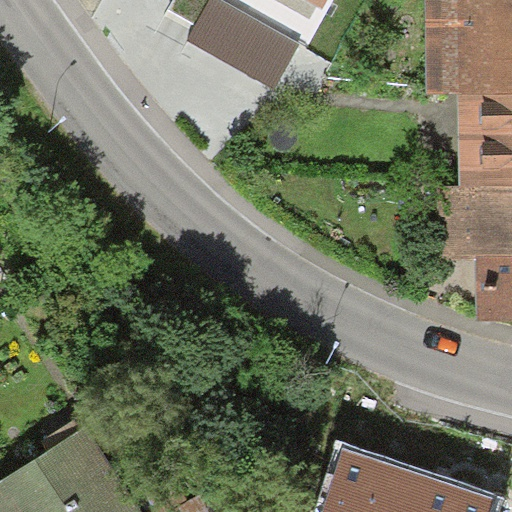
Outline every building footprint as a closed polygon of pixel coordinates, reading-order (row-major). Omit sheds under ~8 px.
[(328,0),(299,0),(321,12),(328,0)] [(511,0),(425,0),(426,100),(455,97),(511,94),(511,0)] [(511,189),(511,94),(455,97),(458,190),(511,189)] [(511,189),(458,190),(436,190),(437,260),(475,260),(476,326),(511,325),(511,189)] [(0,511),(138,511),(86,430),(0,484),(0,511)]
